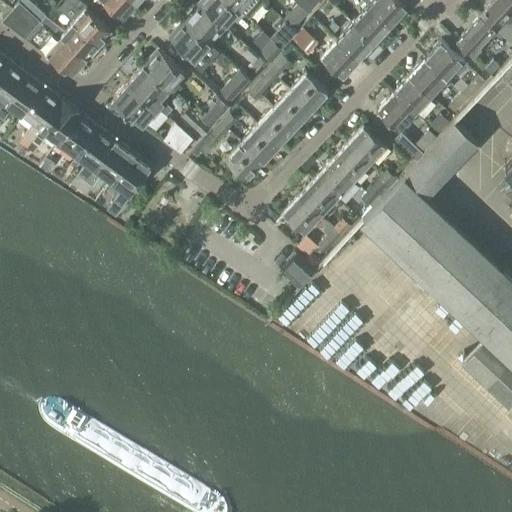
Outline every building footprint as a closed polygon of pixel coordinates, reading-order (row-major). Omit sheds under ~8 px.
[(17,0),(2,17),(45,49),(72,69),(85,54),(78,48),(60,32),(58,34),(20,0),(17,0)] [(97,41),(72,18),(64,27),(33,0),(20,0),(58,34),(60,32),(78,48),(85,54),(97,41)] [(69,0),(70,0),(62,9),(72,18),(97,41),(110,27),(85,4),(86,3),(83,0),(69,0)] [(134,0),(106,0),(122,14),(134,0)] [(224,24),(199,0),(185,16),(210,40),(224,24)] [(199,0),(224,24),(239,7),(230,0),(199,0)] [(248,15),(261,0),(230,0),(239,7),(240,7),(248,15)] [(308,9),(299,0),(297,0),(283,16),(293,26),(308,9)] [(365,0),(368,3),(389,23),(406,4),(401,0),(365,0)] [(511,0),(491,0),(480,12),(494,25),(511,42),(511,16),(506,11),(511,6),(511,0)] [(389,23),(368,3),(352,20),(373,40),(389,23)] [(494,25),(480,12),(456,39),(473,54),(478,49),(480,47),(476,44),(494,25)] [(185,16),(169,34),(192,55),(190,58),(201,68),(219,48),(209,40),(210,40),(185,16)] [(373,40),(352,20),(336,37),(357,57),(373,40)] [(295,32),(291,36),(307,51),(318,39),(301,23),(294,31),(295,32)] [(271,35),(271,36),(282,47),(283,46),(291,36),(295,32),(294,31),(289,26),(281,26),(272,36),(271,35)] [(260,48),(271,58),(282,47),(271,36),(260,48)] [(341,74),(357,57),(336,37),(320,54),(341,74)] [(430,49),(423,56),(445,76),(453,66),(459,72),(468,62),(462,57),(453,49),(441,37),(430,49)] [(266,59),(249,43),(242,50),(252,59),(249,63),(256,70),(266,59)] [(142,63),(168,86),(184,69),(158,46),(142,63)] [(282,51),(268,66),(277,74),(291,60),(282,51)] [(0,101),(3,97),(24,68),(6,55),(0,63),(0,101)] [(445,76),(423,56),(408,73),(429,93),(445,76)] [(500,62),(493,56),(485,65),(492,71),(500,62)] [(168,86),(142,63),(128,80),(153,102),(154,102),(158,105),(166,112),(173,105),(161,95),(168,86)] [(268,66),(252,84),(261,92),(277,74),(268,66)] [(21,110),(42,81),(24,68),(3,97),(0,101),(0,117),(11,103),(21,110)] [(290,86),(311,106),(328,88),(306,68),(290,86)] [(239,70),(220,91),(231,102),(250,80),(239,70)] [(478,71),(460,89),(467,96),(484,78),(478,71)] [(429,93),(408,73),(392,90),(403,100),(413,110),(429,93)] [(158,105),(154,102),(153,102),(128,80),(111,98),(143,122),(158,105)] [(42,81),(21,110),(33,118),(19,137),(25,142),(39,123),(60,94),(42,81)] [(252,84),(248,88),(256,97),(261,92),(252,84)] [(311,106),(290,86),(273,103),(295,123),(311,106)] [(467,96),(460,89),(447,102),(454,109),(467,96)] [(214,90),(196,109),(210,124),(229,103),(214,90)] [(392,90),(376,107),(398,127),(403,121),(406,124),(410,120),(407,117),(413,110),(403,100),(392,90)] [(78,108),(78,107),(60,94),(60,95),(60,94),(39,123),(25,142),(33,148),(47,129),(56,136),(78,108)] [(188,102),(180,112),(201,131),(209,123),(196,109),(188,102)] [(295,123),(273,103),(257,121),(279,141),(295,123)] [(66,142),(76,149),(97,121),(78,108),(56,136),(53,140),(62,147),(66,142)] [(229,108),(219,119),(227,126),(237,115),(229,108)] [(450,118),(441,110),(431,121),(439,129),(450,118)] [(476,139),(453,117),(423,149),(416,156),(398,176),(389,185),(380,195),(371,204),(362,214),(483,328),(461,352),(511,399),(511,280),(422,196),(476,139)] [(212,128),(219,134),(227,126),(219,119),(212,128)] [(76,184),(114,134),(97,121),(76,149),(87,158),(70,180),(76,184)] [(175,121),(163,136),(180,149),(191,133),(175,121)] [(279,141),(257,121),(241,138),(263,158),(279,141)] [(346,139),(368,159),(385,141),(363,121),(346,139)] [(423,149),(401,128),(394,135),(416,156),(423,149)] [(114,134),(76,184),(84,190),(101,168),(111,175),(131,147),(114,134)] [(263,158),(241,138),(224,156),(246,176),(263,158)] [(368,159),(346,139),(331,156),(352,176),(368,159)] [(131,147),(111,175),(122,184),(108,204),(116,209),(151,161),(131,147)] [(511,148),(503,156),(506,159),(505,160),(511,166),(511,203),(508,208),(511,211),(511,148)] [(47,168),(53,159),(45,153),(39,162),(47,168)] [(314,174),(336,194),(352,176),(331,156),(314,174)] [(386,165),(377,175),(389,185),(398,176),(386,165)] [(336,194),(314,174),(298,191),(320,211),(330,201),(336,206),(342,200),(336,194)] [(369,184),(380,195),(389,185),(377,175),(369,184)] [(380,195),(369,184),(360,193),(371,204),(380,195)] [(320,211),(298,191),(282,209),(303,229),(314,218),(321,225),(328,218),(320,211)] [(342,214),(333,223),(343,232),(352,223),(342,214)] [(343,232),(333,223),(325,232),(335,241),(343,232)] [(325,232),(311,246),(329,247),(335,241),(325,232)] [(288,260),(306,275),(315,266),(297,250),(288,260)] [(306,275),(288,260),(281,268),(298,284),(306,275)]
